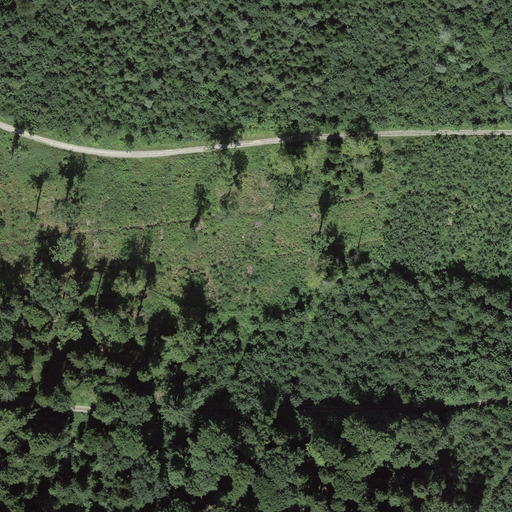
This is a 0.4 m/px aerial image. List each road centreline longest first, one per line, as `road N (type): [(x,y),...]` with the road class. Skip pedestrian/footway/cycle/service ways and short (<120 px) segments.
road 1 (track): [(511,122),(320,115),(183,151),(0,106)]
road 2 (track): [(511,396),(116,411),(0,391)]
